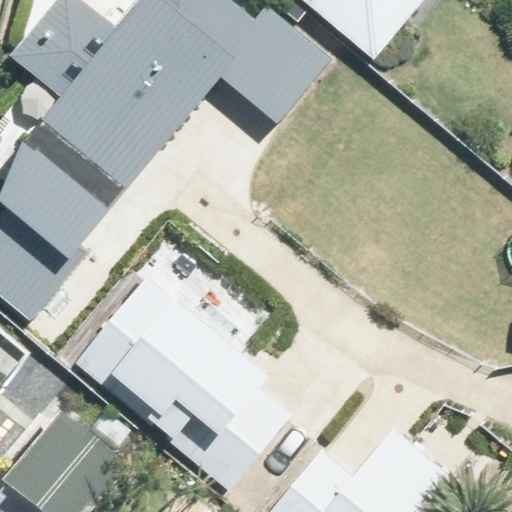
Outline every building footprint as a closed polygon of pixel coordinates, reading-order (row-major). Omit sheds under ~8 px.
[(0,225),(0,288),(33,316),(233,77),(287,122),(341,57),(276,3),(267,14),(250,0),(146,0),(123,28),(89,0),(70,0),(23,57),(70,96),(0,180),(0,181),(21,199),(0,225)] [(432,0),(303,0),(379,64),(432,0)] [(153,275),(82,361),(238,489),(299,415),(266,388),(276,376),(153,275)] [(137,437),(108,414),(91,436),(120,459),(137,437)] [(57,415),(0,484),(0,487),(30,511),(91,511),(125,471),(57,415)] [(329,451),(278,511),(458,511),(475,492),(401,431),(362,478),(329,451)]
